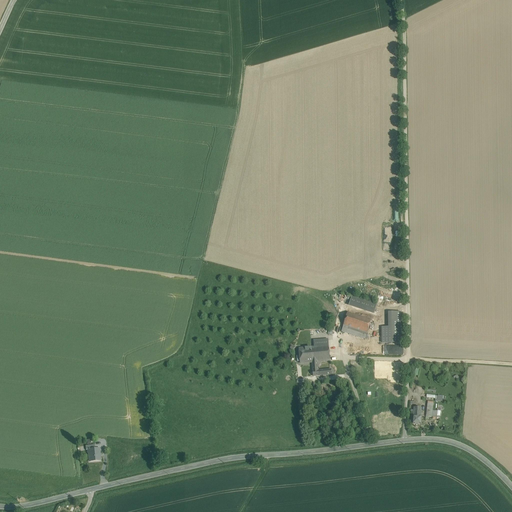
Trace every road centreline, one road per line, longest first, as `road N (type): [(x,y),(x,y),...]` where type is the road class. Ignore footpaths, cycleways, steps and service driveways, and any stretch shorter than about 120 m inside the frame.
road 1 (track): [(399,0),(405,440)]
road 2 (secondary): [(511,486),(466,448),(419,439),(227,458),(91,489)]
road 3 (track): [(511,364),(347,357),(368,445)]
